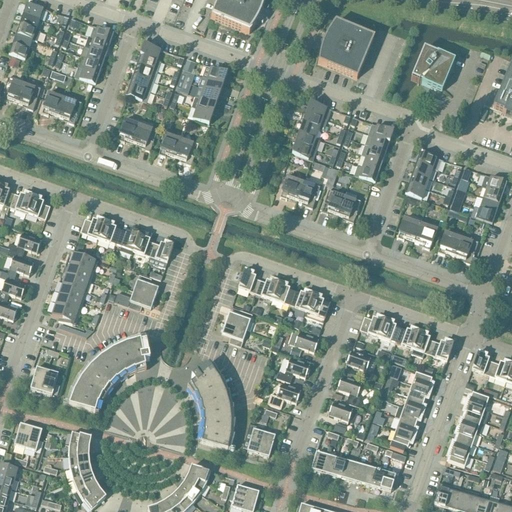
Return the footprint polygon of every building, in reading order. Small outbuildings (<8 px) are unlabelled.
[(249,36),(251,32),(254,29),(256,25),(263,9),(264,4),(265,0),(264,0),(218,0),(210,20),(249,36)] [(23,16),(39,22),(43,12),(26,6),(24,16),(23,16)] [(16,36),(15,37),(31,42),(37,44),(41,34),(35,32),(39,22),(23,16),(20,26),(19,26),(19,27),(16,37),(16,36)] [(319,60),(318,65),(356,81),(373,40),(335,24),(335,25),(332,28),(330,32),(327,35),(324,44),(321,52),(319,56),(319,60)] [(88,39),(109,47),(109,46),(108,46),(113,36),(97,31),(93,41),(88,39)] [(66,35),(61,49),(65,51),(70,37),(66,35)] [(12,47),(27,52),(31,42),(15,37),(13,47),(12,47)] [(88,39),(84,49),(106,57),(105,56),(109,47),(88,39)] [(12,47),(9,58),(28,65),(32,54),(27,52),(12,47)] [(140,57),(140,58),(156,63),(160,53),(143,47),(141,57),(140,57)] [(81,59),(81,60),(102,67),(101,66),(106,57),(84,49),(81,59)] [(410,81),(419,85),(421,86),(441,94),(442,92),(454,63),(438,57),(435,56),(423,50),(410,81)] [(136,67),(136,68),(157,75),(161,65),(156,63),(140,58),(137,68),(136,67)] [(10,59),(7,68),(17,71),(20,63),(10,59)] [(78,69),(78,70),(98,77),(99,77),(98,77),(102,67),(81,60),(78,69)] [(186,62),(182,72),(192,75),(195,65),(186,62)] [(511,63),(493,110),(504,114),(503,117),(511,120),(511,63)] [(133,77),(132,78),(154,86),(157,75),(136,68),(134,78),(133,77)] [(74,81),(78,82),(94,88),(98,77),(78,70),(74,81)] [(210,70),(206,81),(222,87),(223,86),(222,86),(226,76),(210,70)] [(43,71),(41,77),(48,79),(50,73),(43,71)] [(182,72),(179,83),(190,87),(194,76),(192,75),(182,72)] [(51,73),(49,80),(63,84),(65,78),(51,73)] [(129,88),(150,96),(154,86),(132,78),(130,88),(129,88)] [(202,79),(198,90),(219,97),(219,96),(218,96),(222,87),(206,81),(202,79)] [(7,102),(17,105),(23,87),(13,84),(14,82),(8,80),(0,101),(7,104),(7,102)] [(179,83),(175,92),(187,97),(190,87),(179,83)] [(23,87),(17,105),(26,109),(26,110),(25,110),(25,111),(32,113),(33,113),(32,113),(40,91),(34,89),(33,91),(23,87)] [(126,99),(141,105),(142,105),(147,107),(147,106),(150,96),(129,88),(126,99)] [(198,90),(194,100),(215,107),(216,107),(215,106),(219,97),(198,90)] [(48,116),(58,120),(64,102),(54,98),(55,97),(49,94),(41,116),(48,119),(48,118),(48,116)] [(191,110),(195,112),(212,117),(211,116),(215,107),(194,100),(191,110)] [(64,102),(58,120),(67,123),(67,125),(66,125),(73,128),(74,127),(73,127),(81,106),(75,104),(74,105),(64,102)] [(306,115),(306,116),(322,122),(326,111),(309,105),(307,116),(306,115)] [(483,111),(479,121),(483,123),(487,112),(483,111)] [(192,122),(207,128),(212,117),(195,112),(192,122)] [(302,125),(302,126),(318,132),(322,122),(306,116),(303,126),(302,125)] [(124,143),(134,147),(142,123),(132,120),(130,123),(125,121),(117,143),(117,142),(117,143),(124,146),(124,145),(124,143)] [(142,123),(134,147),(144,150),(143,152),(143,151),(142,152),(150,155),(150,154),(157,132),(151,130),(153,127),(142,123)] [(299,136),(298,136),(315,142),(318,132),(302,126),(300,136),(299,136)] [(371,127),(367,138),(389,145),(389,144),(388,144),(392,134),(371,127)] [(165,158),(175,161),(181,143),(171,139),(172,138),(166,136),(158,157),(165,160),(165,159),(165,158)] [(295,146),(311,152),(315,142),(298,136),(296,146),(295,146)] [(367,138),(364,148),(385,155),(384,154),(389,145),(367,138)] [(181,143),(175,161),(184,164),(184,166),(183,166),(190,169),(191,168),(190,168),(198,147),(192,145),(191,146),(181,143)] [(311,152),(295,146),(292,157),(308,163),(311,152)] [(360,158),(365,160),(381,165),(382,165),(381,165),(385,155),(364,148),(360,158)] [(415,165),(415,166),(432,172),(432,171),(438,173),(441,163),(419,155),(416,166),(415,165)] [(365,160),(361,170),(378,176),(378,175),(377,175),(381,165),(365,160)] [(412,176),(428,182),(432,172),(415,166),(413,176),(412,176)] [(358,181),(372,185),(373,186),(378,176),(361,170),(357,168),(353,179),(358,181)] [(324,169),(320,179),(327,182),(331,172),(324,169)] [(408,186),(424,192),(428,182),(412,176),(409,186),(408,186)] [(287,200),(296,204),(303,186),(293,182),(293,180),(287,178),(279,200),(286,203),(286,202),(287,200)] [(481,189),(485,191),(502,196),(501,196),(506,186),(485,178),(481,189)] [(303,186),(296,204),(306,207),(305,209),(312,212),(312,211),(319,190),(313,187),(312,189),(303,186)] [(405,197),(407,198),(421,203),(424,192),(408,186),(405,197)] [(0,187),(0,207),(9,211),(14,197),(8,195),(9,192),(5,191),(5,189),(0,187)] [(485,191),(482,201),(498,207),(499,206),(498,206),(502,196),(485,191)] [(328,215),(337,218),(343,200),(334,197),(334,195),(328,193),(320,214),(320,215),(327,217),(327,216),(328,215)] [(343,200),(337,218),(347,221),(346,223),(346,224),(353,226),(353,225),(360,204),(354,202),(353,203),(355,199),(354,197),(346,194),(343,200)] [(14,197),(9,211),(26,217),(32,198),(25,196),(24,198),(20,196),(19,199),(14,197)] [(32,198),(26,217),(45,223),(50,210),(42,207),(43,204),(39,203),(39,201),(32,198)] [(482,201),(478,211),(495,217),(495,216),(494,216),(498,207),(482,201)] [(475,222),(489,227),(490,227),(495,217),(478,211),(475,222)] [(448,212),(446,218),(454,220),(455,215),(448,212)] [(5,224),(4,227),(7,228),(10,229),(12,222),(6,219),(5,224)] [(404,241),(413,245),(420,227),(419,227),(421,222),(411,219),(410,221),(404,219),(396,241),(403,244),(403,243),(404,241)] [(84,222),(80,236),(98,242),(104,224),(97,221),(96,223),(92,222),(91,224),(84,222)] [(104,224),(98,242),(115,248),(120,234),(115,232),(115,230),(111,228),(112,227),(104,224)] [(420,227),(413,245),(423,248),(422,250),(429,253),(429,252),(436,231),(430,229),(429,230),(420,227)] [(120,234),(115,248),(120,250),(119,254),(131,258),(132,254),(138,236),(131,233),(130,235),(126,234),(125,236),(120,234)] [(445,256),(454,259),(461,241),(451,238),(451,236),(445,234),(437,255),(437,256),(444,258),(444,257),(445,256)] [(138,236),(132,254),(149,260),(154,246),(149,244),(149,242),(145,240),(146,239),(138,236)] [(7,252),(9,253),(7,259),(12,261),(20,263),(24,253),(30,255),(31,254),(36,256),(36,257),(37,254),(39,254),(41,248),(39,248),(41,244),(40,244),(40,245),(21,238),(21,237),(17,249),(9,246),(7,252)] [(461,241),(454,259),(464,262),(463,264),(463,265),(470,267),(477,245),(471,243),(470,245),(461,241)] [(78,245),(75,252),(81,254),(84,247),(78,245)] [(154,246),(149,260),(166,266),(173,248),(165,245),(164,247),(160,246),(159,248),(154,246)] [(69,255),(66,265),(91,274),(95,264),(69,255)] [(104,255),(101,263),(109,265),(112,258),(104,255)] [(0,277),(0,281),(5,283),(12,286),(16,275),(23,278),(23,277),(28,279),(28,280),(30,276),(31,277),(33,271),(32,270),(33,267),(32,267),(20,263),(12,261),(7,276),(1,274),(0,277)] [(66,265),(62,275),(87,284),(91,274),(66,265)] [(244,273),(237,291),(255,297),(259,283),(254,282),(255,279),(251,278),(251,276),(244,273)] [(62,275),(58,286),(84,294),(87,284),(62,275)] [(151,275),(149,280),(160,284),(162,279),(151,275)] [(138,278),(133,294),(154,301),(158,291),(148,287),(150,282),(138,278)] [(16,279),(14,285),(21,287),(23,281),(16,279)] [(259,283),(255,297),(272,303),(278,285),(271,282),(270,284),(266,283),(265,285),(259,283)] [(0,306),(5,308),(8,298),(15,300),(15,299),(20,301),(20,302),(22,299),(23,299),(25,293),(24,293),(25,289),(24,289),(24,290),(12,286),(5,283),(1,294),(0,293),(0,306)] [(278,285),(272,303),(289,309),(293,295),(288,293),(289,291),(285,289),(285,288),(278,285)] [(58,286),(55,296),(80,305),(84,294),(58,286)] [(117,296),(114,306),(138,314),(140,309),(150,312),(154,301),(133,294),(130,301),(117,296)] [(293,295),(289,309),(306,315),(312,297),(305,294),(304,296),(300,295),(299,297),(293,295)] [(55,296),(51,306),(76,315),(80,305),(55,296)] [(312,297),(306,315),(324,321),(329,308),(322,305),(323,303),(319,301),(319,299),(312,297)] [(16,312),(5,308),(0,306),(0,319),(0,320),(7,323),(7,322),(12,324),(13,325),(14,321),(15,322),(17,316),(16,315),(17,312),(16,312)] [(72,328),(76,315),(51,306),(48,316),(59,320),(58,324),(72,328)] [(254,309),(252,315),(260,318),(262,312),(254,309)] [(228,316),(225,326),(246,334),(251,318),(240,314),(238,319),(228,316)] [(275,318),(273,325),(279,327),(281,321),(275,318)] [(286,319),(283,326),(290,329),(293,321),(286,319)] [(364,320),(359,334),(378,340),(384,322),(377,320),(376,322),(372,320),(371,323),(364,320)] [(294,322),(292,329),(298,332),(301,324),(294,322)] [(384,322),(378,340),(395,346),(400,333),(394,331),(395,328),(391,327),(391,325),(384,322)] [(231,341),(229,346),(240,350),(246,334),(225,326),(221,337),(231,341)] [(86,341),(93,334),(86,332),(85,336),(60,327),(59,331),(86,341)] [(400,333),(395,346),(412,352),(418,334),(411,332),(410,334),(406,332),(405,334),(400,333)] [(418,334),(412,352),(410,357),(422,361),(424,357),(429,358),(434,344),(428,343),(429,340),(425,339),(425,337),(418,334)] [(316,354),(318,348),(317,347),(318,344),(317,344),(312,342),(305,339),(305,340),(298,338),(298,337),(292,336),(293,335),(292,335),(288,347),(288,348),(288,347),(292,348),(293,349),(294,350),(294,349),(301,351),(301,352),(308,354),(313,356),(315,353),(316,354)] [(263,342),(261,348),(268,351),(271,344),(263,342)] [(68,409),(94,416),(97,406),(98,406),(102,397),(103,397),(108,389),(109,389),(116,382),(116,383),(124,376),(125,377),(134,372),(134,373),(137,371),(137,367),(143,366),(142,363),(148,362),(144,343),(139,344),(139,343),(138,343),(138,345),(132,346),(132,345),(125,347),(112,353),(100,361),(94,366),(89,371),(80,382),(73,395),(68,409)] [(357,344),(355,350),(362,352),(364,346),(357,344)] [(434,344),(429,358),(446,364),(452,346),(445,344),(444,345),(440,344),(439,346),(434,344)] [(292,348),(289,357),(298,360),(301,351),(294,349),(294,350),(293,349),(292,348)] [(365,375),(370,362),(369,362),(369,363),(362,360),(362,359),(355,357),(355,358),(350,356),(350,355),(348,358),(347,358),(345,364),(346,364),(344,368),(345,368),(345,367),(351,369),(350,370),(357,372),(357,371),(365,374),(365,375)] [(477,355),(471,373),(488,379),(493,365),(488,363),(488,361),(484,359),(485,358),(477,355)] [(306,379),(307,379),(309,373),(308,373),(309,369),(308,369),(308,370),(303,368),(303,367),(296,365),(289,363),(289,362),(283,377),(278,375),(276,382),(289,386),(292,378),(299,380),(299,379),(304,381),(304,382),(306,379)] [(493,365),(488,379),(505,385),(511,367),(504,364),(503,366),(499,365),(498,367),(493,365)] [(203,437),(200,446),(227,454),(230,439),(230,425),(229,411),(225,397),(219,384),(214,377),(214,378),(210,373),(211,372),(210,371),(209,372),(206,368),(206,367),(191,380),(194,384),(192,386),(197,391),(193,394),(195,398),(196,397),(199,407),(200,407),(202,417),(203,416),(203,427),(204,427),(202,437),(203,437)] [(392,368),(388,380),(392,381),(395,374),(397,370),(392,368)] [(30,392),(40,395),(47,373),(36,370),(30,392)] [(47,373),(40,395),(51,398),(58,376),(47,373)] [(347,373),(345,378),(357,382),(359,377),(347,373)] [(415,376),(411,388),(429,394),(431,387),(430,386),(431,382),(415,376)] [(338,383),(336,389),(337,390),(336,393),(337,393),(342,395),(348,397),(345,406),(359,411),(362,401),(357,399),(361,387),(360,387),(360,388),(353,385),(346,382),(346,383),(341,381),(341,380),(340,384),(338,383)] [(388,380),(385,387),(384,391),(388,393),(390,388),(392,381),(388,380)] [(298,404),(300,398),(299,398),(300,395),(299,394),(299,395),(294,393),(288,390),(287,391),(280,388),(280,387),(279,391),(277,390),(275,396),(277,397),(276,399),(270,397),(267,407),(280,412),(283,403),(290,405),(295,406),(295,407),(297,404),(298,404)] [(411,388),(407,399),(423,405),(424,401),(426,401),(429,394),(411,388)] [(468,400),(465,407),(484,413),(488,402),(471,396),(470,400),(468,400)] [(407,399),(403,410),(420,416),(421,417),(424,409),(422,409),(423,405),(407,399)] [(331,409),(329,409),(327,415),(328,415),(327,418),(328,419),(328,418),(333,420),(340,423),(340,422),(347,425),(347,426),(352,413),(351,413),(344,411),(344,410),(338,408),(337,408),(332,407),(332,406),(331,409)] [(465,415),(463,419),(485,426),(489,415),(484,413),(465,407),(463,414),(465,415)] [(394,420),(399,422),(415,427),(417,423),(418,424),(421,417),(420,416),(403,410),(398,408),(394,420)] [(457,430),(476,436),(481,438),(485,426),(463,419),(462,423),(460,422),(457,430)] [(399,422),(395,433),(413,439),(416,432),(414,431),(415,427),(399,422)] [(13,448),(24,451),(30,430),(20,427),(13,448)] [(335,433),(342,436),(345,429),(337,427),(335,433)] [(30,430),(24,451),(35,454),(41,433),(30,430)] [(457,438),(455,442),(472,447),(476,436),(457,430),(455,437),(457,438)] [(246,454),(257,457),(263,435),(253,432),(246,454)] [(395,433),(389,450),(403,455),(405,450),(407,450),(409,446),(410,447),(413,439),(395,433)] [(263,435),(257,457),(268,460),(274,439),(263,435)] [(71,436),(69,448),(88,450),(90,441),(71,436)] [(368,436),(366,442),(372,444),(374,438),(368,436)] [(452,445),(450,452),(468,459),(472,447),(455,442),(454,446),(452,445)] [(69,448),(68,460),(87,459),(88,450),(69,448)] [(464,470),(468,459),(450,452),(447,460),(449,460),(447,465),(464,470)] [(499,452),(492,473),(500,476),(507,455),(499,452)] [(315,455),(310,472),(321,475),(326,458),(315,455)] [(326,458),(321,475),(330,478),(335,461),(326,458)] [(68,460),(69,472),(88,468),(87,459),(68,460)] [(335,461),(330,478),(340,481),(345,463),(335,461)] [(345,463),(340,481),(350,484),(355,466),(345,463)] [(0,466),(0,478),(14,482),(17,472),(0,466)] [(355,466),(350,484),(360,486),(365,469),(355,466)] [(69,472),(72,483),(90,477),(88,468),(69,472)] [(365,469),(360,486),(370,489),(375,472),(365,469)] [(191,470),(188,479),(205,487),(210,475),(191,470)] [(443,471),(441,477),(452,480),(453,478),(454,474),(449,472),(443,471)] [(375,472),(370,489),(379,492),(384,475),(375,472)] [(384,475),(379,492),(390,495),(395,478),(384,475)] [(72,483),(77,494),(94,486),(90,477),(72,483)] [(0,478),(0,489),(11,493),(14,482),(0,478)] [(183,487),(200,497),(205,487),(188,479),(183,487)] [(77,494),(83,505),(98,494),(94,486),(77,494)] [(443,510),(448,493),(450,489),(439,486),(433,507),(443,510)] [(178,494),(192,507),(200,497),(183,487),(178,494)] [(0,489),(0,500),(8,503),(11,493),(0,489)] [(235,494),(232,503),(230,510),(235,511),(241,511),(247,492),(236,489),(235,494)] [(247,492),(241,511),(253,511),(258,495),(247,492)] [(458,496),(453,511),(464,511),(469,494),(459,492),(458,496)] [(448,493),(443,510),(449,511),(453,511),(458,496),(448,493)] [(98,494),(83,505),(88,511),(92,511),(96,509),(105,501),(98,494)] [(171,500),(181,511),(187,511),(192,507),(178,494),(171,500)] [(469,494),(464,511),(474,511),(478,501),(479,497),(469,494)] [(164,506),(167,511),(181,511),(171,500),(164,506)] [(478,501),(474,511),(485,511),(488,504),(478,501)] [(40,507),(53,511),(54,506),(41,502),(40,507)]
